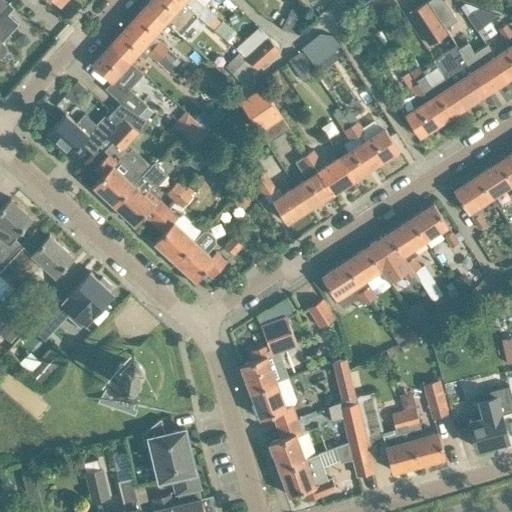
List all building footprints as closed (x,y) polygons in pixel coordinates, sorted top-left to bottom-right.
[(0,38),(0,14),(10,4),(5,0),(0,0),(0,56),(1,56),(6,51),(7,47),(6,44),(1,40),(0,38)] [(179,32),(196,13),(181,0),(148,0),(145,4),(165,21),(165,20),(179,32)] [(181,0),(196,13),(208,24),(217,14),(201,0),(181,0)] [(394,0),(365,0),(364,1),(374,15),(396,2),(394,0)] [(444,26),(427,0),(426,0),(408,12),(428,44),(448,32),(444,26)] [(427,0),(444,26),(457,18),(444,0),(427,0)] [(461,4),(476,28),(498,14),(465,1),(461,4)] [(147,40),(165,21),(145,4),(128,23),(147,40)] [(286,18),(282,25),(289,28),(297,33),(298,33),(302,26),(286,18)] [(498,27),(505,38),(511,34),(511,30),(507,22),(498,27)] [(148,52),(157,60),(162,54),(153,45),(147,40),(128,23),(110,42),(130,60),(138,51),(144,56),(148,52)] [(314,64),(340,44),(332,34),(319,32),(301,47),(314,64)] [(246,56),(244,57),(245,57),(255,68),(256,69),(258,68),(280,49),(268,36),(246,56)] [(153,45),(162,54),(171,62),(177,56),(168,47),(159,39),(153,45)] [(509,76),(495,55),(487,43),(474,52),(467,40),(457,47),(458,48),(486,91),(509,76)] [(143,72),(130,60),(110,42),(92,62),(111,79),(105,87),(120,101),(139,113),(147,104),(128,87),(142,72),(143,73),(143,72)] [(509,76),(511,74),(511,43),(495,55),(509,76)] [(464,106),(486,91),(458,48),(451,53),(457,63),(442,72),(464,106)] [(316,72),(301,50),(288,59),(303,80),(316,72)] [(231,71),(242,81),(255,68),(245,57),(231,71)] [(423,74),(416,79),(417,80),(424,91),(423,92),(428,99),(442,120),(464,106),(444,75),(431,84),(424,74),(423,74)] [(78,79),(65,93),(75,102),(87,88),(78,79)] [(417,80),(409,86),(416,96),(416,97),(423,92),(424,91),(417,80)] [(244,96),(239,99),(240,100),(259,130),(282,115),(262,85),(244,96)] [(419,135),(442,120),(428,99),(405,113),(419,135)] [(130,122),(139,113),(120,101),(111,110),(122,120),(109,135),(113,139),(104,149),(108,153),(95,167),(102,174),(93,184),(114,203),(141,174),(122,156),(128,151),(123,146),(138,130),(130,122)] [(196,119),(208,131),(227,113),(217,104),(209,113),(205,109),(196,119)] [(351,123),(345,113),(344,114),(339,107),(332,112),(343,129),(349,139),(343,143),(348,150),(340,155),(354,177),(376,162),(362,141),(358,133),(351,123)] [(208,131),(196,119),(188,113),(184,109),(166,130),(170,133),(193,146),(209,131),(208,131)] [(70,154),(97,124),(84,112),(76,121),(65,111),(46,132),(70,154)] [(364,129),(358,119),(351,123),(358,133),(364,129)] [(384,126),(362,141),(376,162),(398,148),(384,126)] [(354,177),(340,155),(328,163),(323,156),(320,158),(314,148),(306,152),(332,191),(354,177)] [(511,150),(499,159),(511,179),(511,150)] [(306,152),(296,159),(307,177),(295,185),(309,207),(332,191),(306,152)] [(491,196),(511,182),(511,179),(499,159),(477,173),(491,196)] [(133,183),(114,203),(135,222),(144,213),(151,219),(165,204),(158,197),(161,195),(153,188),(155,187),(155,186),(168,173),(154,160),(141,174),(133,183)] [(264,194),(275,187),(264,170),(253,177),(264,194)] [(468,211),(490,197),(491,196),(477,173),(454,188),(468,211)] [(174,199),(184,188),(188,184),(181,177),(178,181),(177,180),(166,192),(174,199)] [(295,185),(272,199),(287,221),(309,207),(295,185)] [(184,188),(174,199),(182,207),(193,195),(190,193),(193,191),(188,186),(185,189),(184,188)] [(0,261),(3,265),(22,244),(13,236),(32,217),(10,197),(0,207),(0,261)] [(427,205),(410,217),(424,240),(435,233),(448,224),(433,202),(432,202),(427,205)] [(163,230),(154,240),(175,259),(202,230),(183,213),(178,216),(170,208),(156,223),(163,230)] [(480,212),(472,217),(478,228),(487,223),(480,212)] [(410,217),(388,231),(413,270),(422,283),(433,300),(443,293),(424,263),(422,265),(415,256),(419,253),(414,246),(424,240),(410,217)] [(208,230),(203,230),(202,230),(175,259),(196,278),(205,269),(212,276),(226,260),(216,250),(211,255),(207,250),(215,241),(214,235),(208,230)] [(388,231),(367,245),(381,268),(386,276),(389,280),(404,270),(407,275),(413,270),(388,231)] [(444,236),(451,246),(459,241),(452,231),(446,236),(444,236)] [(224,244),(234,253),(243,244),(241,241),(244,237),(238,232),(235,235),(233,234),(224,244)] [(55,275),(73,256),(49,233),(31,252),(23,244),(22,244),(3,265),(0,268),(0,274),(16,289),(42,262),(55,275)] [(367,245),(344,260),(359,283),(363,288),(370,299),(378,294),(372,286),(371,284),(367,277),(370,275),(381,268),(367,245)] [(344,260),(321,274),(336,297),(359,283),(344,260)] [(90,270),(57,305),(80,326),(113,291),(109,287),(112,284),(102,276),(100,279),(90,270)] [(452,282),(454,285),(459,292),(460,294),(473,286),(472,285),(464,274),(452,282)] [(446,290),(451,297),(459,292),(454,285),(449,288),(446,290)] [(363,288),(355,293),(362,304),(370,299),(363,288)] [(323,298),(309,307),(320,324),(334,314),(323,298)] [(420,301),(405,311),(414,325),(429,316),(420,301)] [(277,380),(288,376),(278,350),(297,343),(286,314),(261,324),(268,342),(249,349),(252,358),(240,363),(250,391),(277,380)] [(9,321),(0,329),(0,332),(10,341),(20,331),(9,321)] [(401,321),(389,327),(398,342),(409,336),(401,321)] [(468,336),(438,345),(451,386),(481,376),(468,336)] [(511,344),(511,339),(501,341),(507,366),(511,364),(511,344)] [(35,362),(28,369),(42,383),(68,355),(54,342),(35,362)] [(346,357),(333,360),(343,397),(355,393),(346,357)] [(105,390),(102,394),(103,394),(134,405),(139,407),(141,402),(140,402),(137,401),(141,390),(139,385),(140,385),(142,381),(143,376),(143,372),(141,368),(139,364),(135,362),(130,360),(126,361),(122,362),(119,364),(116,367),(115,370),(114,374),(114,378),(105,390)] [(440,378),(422,382),(432,417),(449,412),(440,378)] [(277,380),(250,391),(260,416),(272,412),(276,421),(296,414),(292,404),(295,403),(297,397),(293,389),(288,387),(280,389),(277,380)] [(481,416),(469,420),(476,447),(508,438),(501,413),(511,409),(511,394),(509,384),(478,392),(480,398),(476,399),(481,416)] [(365,435),(381,431),(384,430),(374,390),(356,395),(365,435)] [(356,395),(328,404),(331,419),(343,416),(349,440),(366,436),(365,435),(356,395)] [(415,406),(403,409),(418,463),(445,455),(438,430),(423,434),(415,406)] [(320,408),(306,414),(311,423),(324,418),(320,408)] [(398,435),(384,439),(388,455),(392,470),(418,463),(403,409),(392,412),(398,435)] [(177,492),(199,486),(195,470),(185,427),(165,432),(161,417),(160,417),(141,432),(144,444),(151,442),(159,478),(173,475),(177,492)] [(281,436),(269,441),(280,469),(319,454),(318,452),(305,457),(296,432),(302,430),(298,419),(278,427),(281,436)] [(374,470),(371,459),(366,436),(349,440),(357,474),(374,470)] [(328,478),(319,454),(280,469),(289,494),(301,489),(305,499),(336,487),(331,476),(328,478)] [(100,469),(85,473),(91,500),(95,499),(110,496),(104,468),(100,469)] [(43,511),(33,469),(22,471),(31,506),(19,509),(19,511),(43,511)] [(126,511),(121,511),(141,511),(136,490),(133,477),(118,480),(126,511)] [(212,511),(209,494),(201,496),(199,486),(177,492),(179,501),(172,503),(170,492),(152,497),(155,507),(154,507),(154,511),(212,511)]
